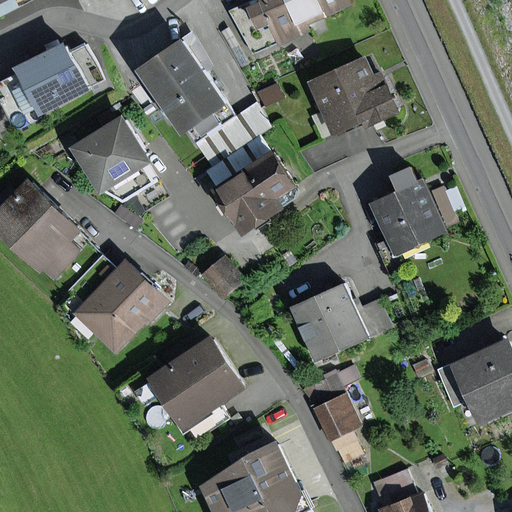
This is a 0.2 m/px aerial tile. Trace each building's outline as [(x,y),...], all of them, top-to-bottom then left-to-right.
[(284,31),(269,0),(258,0),(232,12),(256,53),(287,39),(284,31)] [(350,2),(348,0),(269,0),(284,31),(350,2)] [(218,85),(187,40),(147,68),(198,143),(238,116),(218,85)] [(25,75),(42,108),(89,84),(69,45),(28,65),(22,68),(25,75)] [(367,62),(317,82),(337,133),(373,118),(397,109),(384,77),(375,80),(367,62)] [(42,108),(25,75),(0,87),(0,99),(14,127),(16,132),(46,117),(42,108)] [(260,93),(266,105),(283,97),(278,85),(260,93)] [(0,133),(14,127),(0,99),(0,133)] [(128,119),(83,146),(119,207),(164,180),(148,152),(128,119)] [(276,153),(221,189),(248,231),(283,208),(280,202),(277,198),(297,184),(276,153)] [(442,230),(421,180),(376,199),(396,248),(442,230)] [(63,270),(92,240),(57,206),(33,184),(21,197),(0,217),(0,221),(57,276),(63,270)] [(0,197),(0,217),(21,197),(10,187),(0,197)] [(78,283),(106,254),(92,240),(63,270),(78,283)] [(88,308),(124,271),(106,254),(78,283),(70,291),(88,308)] [(119,352),(169,301),(143,277),(131,264),(124,271),(88,308),(81,316),(119,352)] [(316,361),(368,336),(343,283),(291,307),(316,361)] [(227,397),(245,386),(216,340),(157,379),(186,424),(227,397)] [(511,347),(510,343),(459,365),(474,398),(484,420),(511,407),(511,347)] [(474,398),(459,365),(441,373),(456,406),(474,398)] [(317,385),(323,397),(344,388),(338,375),(317,385)] [(327,405),(320,409),(345,462),(365,453),(354,429),(362,425),(344,388),(323,397),(327,405)] [(289,511),(309,503),(280,444),(246,460),(240,463),(242,468),(210,483),(224,511),(289,511)] [(445,456),(436,460),(439,467),(448,463),(445,456)] [(394,505),(420,495),(409,468),(383,479),(394,505)] [(432,511),(426,494),(380,511),(432,511)]
